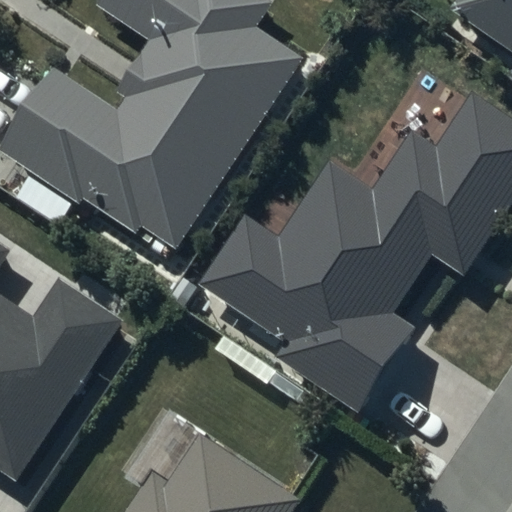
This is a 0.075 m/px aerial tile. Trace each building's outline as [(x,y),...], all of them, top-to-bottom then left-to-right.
[(131,111),(67,71),(11,159),(180,266),(312,57),(273,32),(289,7),(277,0),(119,0),(111,14),(160,45),(128,94),(138,100),(131,111)] [(511,0),(472,0),(462,16),(511,46),(511,0)] [(479,274),(511,220),(511,117),(484,100),(445,162),(417,145),(383,200),(335,170),(288,245),(255,225),(214,290),(304,346),(292,365),(370,413),(424,326),(409,317),(447,254),(479,274)] [(0,469),(25,486),(126,325),(75,293),(54,326),(0,291),(0,282),(20,251),(0,238),(0,469)] [(142,511),(308,511),(313,504),(216,444),(190,486),(182,480),(178,487),(163,478),(142,511)]
